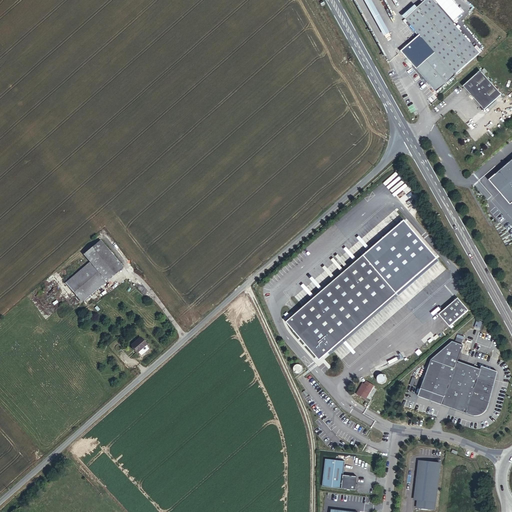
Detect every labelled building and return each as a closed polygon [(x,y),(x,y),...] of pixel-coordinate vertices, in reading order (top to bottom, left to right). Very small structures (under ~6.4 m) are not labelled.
[(429,0),(423,0),(403,18),(433,52),(414,68),(434,91),(477,54),(429,0)] [(478,71),(461,86),(482,110),(499,95),(478,71)] [(511,158),(493,174),(494,175),(488,180),(508,204),(511,200),(511,158)] [(494,175),(493,174),(487,180),(508,205),(511,200),(508,204),(488,180),(494,175)] [(124,267),(101,240),(84,255),(91,262),(67,283),(83,302),(124,267)] [(396,294),(362,255),(285,322),(317,358),(318,356),(322,357),(323,358),(396,294)] [(459,298),(440,315),(451,327),(469,311),(459,298)] [(462,343),(465,334),(458,332),(455,340),(462,343)] [(141,338),(132,345),(138,352),(147,345),(141,338)] [(453,343),(431,361),(455,369),(458,362),(464,347),(453,343)] [(488,408),(494,384),(498,374),(482,368),(481,371),(458,362),(455,369),(431,361),(421,389),(444,398),(442,406),(471,416),(473,417),(476,417),(479,416),(482,414),(485,412),(487,410),(488,408)] [(365,386),(358,396),(368,402),(376,388),(369,384),(367,387),(365,386)] [(444,398),(421,389),(418,397),(442,406),(444,398)] [(343,464),(324,462),(321,489),(354,493),(355,479),(342,478),(343,464)] [(440,464),(420,462),(415,500),(418,500),(417,508),(435,510),(440,464)]
